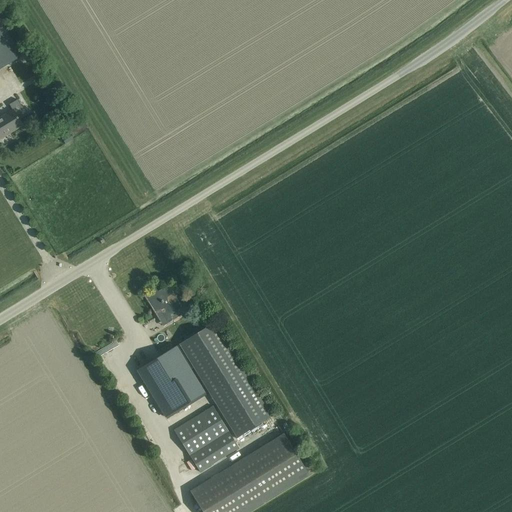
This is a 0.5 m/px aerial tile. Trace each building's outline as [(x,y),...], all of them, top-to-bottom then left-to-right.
[(0,69),(20,57),(0,23),(0,69)] [(19,119),(27,115),(17,99),(9,104),(13,110),(0,118),(0,139),(23,126),(19,119)] [(159,329),(185,312),(180,304),(179,304),(168,286),(169,285),(158,292),(156,288),(140,299),(159,329)] [(215,322),(179,344),(237,438),(273,416),(215,322)] [(166,417),(205,393),(176,346),(137,370),(166,417)] [(174,431),(191,458),(200,472),(239,448),(230,434),(213,406),(174,431)] [(248,511),(309,475),(284,434),(190,492),(202,511),(248,511)]
